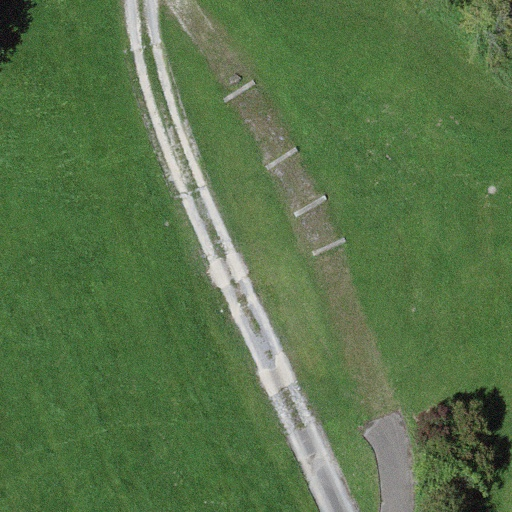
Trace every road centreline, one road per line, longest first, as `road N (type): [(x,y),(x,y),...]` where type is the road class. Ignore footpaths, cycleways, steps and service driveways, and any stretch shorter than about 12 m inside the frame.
road 1 (track): [(394,511),(390,441),(302,214),(180,0)]
road 2 (track): [(347,511),(175,155),(144,59),(143,0)]
